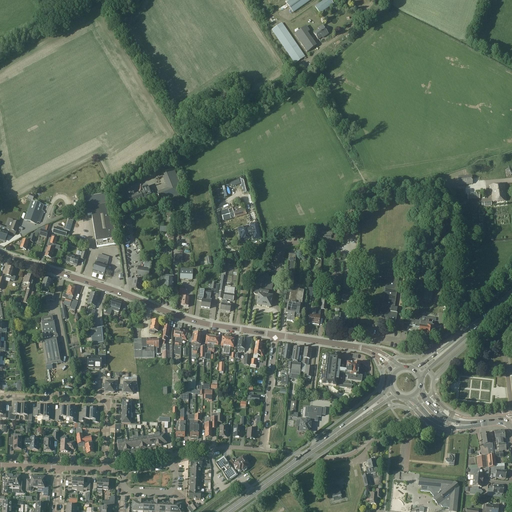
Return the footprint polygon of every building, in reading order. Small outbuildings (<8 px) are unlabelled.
[(293,13),(311,0),(290,0),(286,3),(293,13)] [(323,0),(315,7),(320,14),(333,4),(330,0),(323,0)] [(282,23),(272,30),(295,64),(305,57),(282,23)] [(306,26),(294,35),(307,53),(316,46),(307,33),(309,31),(306,26)] [(318,40),(322,37),(323,38),(328,34),(322,26),(317,29),(317,31),(313,33),(318,40)] [(161,202),(174,198),(183,195),(182,194),(173,171),(162,175),(168,190),(157,194),(161,203),(161,202)] [(243,194),(249,192),(246,184),(245,177),(240,179),(243,194)] [(458,185),(472,184),(471,177),(457,178),(458,185)] [(504,184),(490,186),(492,203),(506,201),(504,184)] [(147,186),(142,189),(143,192),(134,196),(132,192),(129,194),(131,197),(128,198),(131,205),(147,199),(146,197),(151,195),(147,186)] [(116,245),(108,194),(85,198),(87,216),(92,216),(97,248),(116,245)] [(32,202),(25,221),(36,225),(37,223),(41,211),(43,206),(32,202)] [(234,208),(218,211),(220,220),(222,220),(231,218),(236,216),(234,211),(234,210),(234,208)] [(18,223),(14,222),(14,221),(13,221),(10,231),(11,231),(15,232),(15,233),(16,233),(19,223),(18,223)] [(251,227),(239,229),(241,240),(252,238),(251,236),(253,236),(254,240),(260,238),(259,231),(259,232),(257,224),(251,225),(251,227)] [(76,225),(76,232),(83,232),(83,236),(85,236),(84,225),(76,225)] [(64,231),(64,230),(54,227),(52,233),(65,237),(66,237),(67,232),(64,231)] [(0,240),(4,242),(8,232),(0,229),(0,240)] [(48,232),(41,230),(39,237),(46,239),(48,232)] [(48,247),(45,257),(51,259),(54,249),(55,249),(57,245),(55,245),(57,239),(52,237),(48,247)] [(19,246),(19,247),(20,248),(20,249),(26,251),(29,242),(29,243),(30,242),(30,241),(29,241),(27,240),(26,242),(22,240),(22,241),(21,244),(20,243),(19,246)] [(66,263),(76,267),(79,258),(69,255),(66,263)] [(289,255),(288,255),(286,270),(293,271),(293,273),(294,273),(295,273),(295,269),(296,270),(296,264),(296,263),(297,263),(297,256),(289,255)] [(108,261),(97,258),(93,272),(104,275),(106,267),(108,261)] [(150,269),(144,268),(138,267),(137,276),(148,278),(150,269)] [(14,270),(8,268),(5,276),(5,278),(11,280),(10,280),(14,281),(15,278),(12,277),(14,270)] [(180,270),(180,279),(192,280),(192,270),(180,270)] [(286,270),(284,290),(290,290),(290,287),(291,287),(292,284),(293,284),(293,279),(294,273),(293,273),(293,271),(286,270)] [(377,307),(375,315),(382,317),(388,318),(388,319),(388,320),(396,321),(398,308),(395,308),(400,279),(395,278),(393,278),(393,274),(382,272),(381,279),(386,280),(382,308),(377,307)] [(272,297),(271,297),(271,294),(272,294),(272,293),(273,290),(272,289),(274,277),(270,277),(269,278),(268,278),(269,276),(268,275),(266,274),(266,276),(264,275),(263,278),(261,277),(258,279),(258,282),(255,281),(253,293),(254,295),(258,295),(257,306),(270,308),(272,297)] [(173,276),(160,275),(160,288),(164,288),(164,292),(172,293),(172,289),(173,289),(173,280),(172,280),(173,276)] [(24,277),(23,283),(25,284),(29,285),(25,297),(23,303),(28,304),(32,293),(35,281),(34,280),(34,278),(31,277),(32,277),(29,276),(27,276),(27,278),(24,277)] [(140,290),(142,280),(133,278),(131,289),(140,290)] [(41,289),(41,291),(48,294),(52,281),(44,279),(41,289)] [(63,294),(62,298),(66,299),(65,299),(71,301),(72,298),(73,298),(75,289),(69,287),(66,295),(63,294)] [(225,287),(224,293),(234,295),(234,294),(235,288),(225,287)] [(180,289),(179,298),(182,298),(181,306),(188,307),(189,298),(185,298),(186,290),(180,289)] [(424,289),(424,291),(422,301),(431,302),(433,290),(424,289)] [(210,309),(211,302),(209,302),(211,292),(198,290),(197,301),(202,301),(201,308),(210,309)] [(286,303),(285,314),(288,315),(287,321),(296,323),(297,322),(299,322),(300,318),(299,318),(303,292),(292,291),(290,301),(287,301),(286,303)] [(28,304),(27,307),(32,308),(32,306),(36,294),(32,293),(28,304)] [(234,295),(224,293),(223,300),(233,302),(234,295)] [(93,309),(94,309),(99,296),(90,294),(87,304),(94,307),(93,309)] [(106,313),(105,312),(103,317),(109,319),(110,315),(112,311),(118,313),(121,304),(112,301),(110,309),(107,309),(106,313)] [(227,301),(222,301),(221,304),(220,311),(230,312),(231,305),(226,304),(227,301)] [(309,313),(308,316),(310,316),(309,324),(314,325),(316,316),(317,310),(311,310),(310,313),(309,313)] [(338,314),(338,319),(332,319),(331,327),(336,328),(336,327),(341,328),(343,315),(338,314)] [(62,363),(55,321),(54,321),(53,318),(51,317),(42,318),(41,320),(41,324),(40,324),(44,341),(42,341),(46,366),(62,363)] [(410,321),(409,326),(419,327),(419,333),(424,333),(424,335),(426,335),(426,336),(431,336),(432,327),(434,328),(435,319),(420,318),(420,322),(410,321)] [(150,332),(150,333),(154,334),(155,331),(157,332),(157,331),(158,330),(158,328),(159,322),(158,322),(158,321),(156,321),(155,322),(152,321),(150,330),(150,332)] [(179,339),(179,341),(178,346),(181,347),(181,344),(182,339),(186,340),(187,332),(186,332),(186,331),(184,331),(181,331),(179,339)] [(91,344),(101,343),(100,333),(90,334),(91,344)] [(234,340),(229,339),(226,354),(229,355),(230,347),(233,348),(234,340)] [(141,349),(141,352),(154,352),(154,348),(159,348),(158,340),(146,340),(146,349),(141,349)] [(237,348),(238,348),(237,351),(244,352),(245,350),(246,345),(245,345),(245,341),(239,340),(237,348)] [(262,344),(256,343),(255,347),(253,359),(257,359),(257,356),(260,356),(262,356),(263,350),(261,350),(262,344)] [(140,345),(134,345),(135,358),(154,358),(154,352),(141,352),(141,349),(141,345),(140,345)] [(283,355),(282,361),(291,362),(291,357),(290,357),(290,356),(289,356),(291,347),(284,346),(283,355)] [(303,359),(302,365),(307,365),(308,360),(309,360),(311,350),(304,349),(303,359)] [(84,354),(83,362),(87,362),(87,368),(88,368),(88,369),(89,369),(92,370),(93,369),(93,368),(94,368),(95,358),(90,358),(90,355),(84,354)] [(99,358),(95,358),(94,368),(95,369),(95,370),(99,370),(99,369),(101,369),(101,363),(105,363),(105,355),(99,355),(99,358)] [(347,364),(347,365),(344,364),(345,362),(342,362),(341,363),(339,362),(339,358),(326,356),(326,359),(323,358),(322,368),(325,368),(324,373),(321,373),(320,382),(323,383),(322,385),(351,389),(352,382),(361,383),(362,377),(364,378),(365,372),(358,371),(359,365),(354,364),(354,365),(347,364)] [(290,374),(299,375),(301,363),(297,363),(292,362),(291,370),(290,374)] [(305,372),(304,377),(307,377),(311,378),(312,378),(313,367),(306,366),(305,369),(305,372)] [(282,375),(280,383),(287,384),(288,376),(282,375)] [(110,380),(109,393),(113,394),(113,393),(114,393),(114,385),(118,385),(118,379),(114,378),(114,380),(110,380)] [(127,394),(128,381),(124,380),(124,379),(120,379),(120,385),(123,386),(123,391),(122,391),(122,394),(126,394),(127,394)] [(132,381),(128,381),(127,394),(129,394),(133,395),(133,392),(132,391),(132,386),(137,386),(137,380),(132,379),(132,381)] [(247,394),(247,402),(250,403),(258,404),(259,397),(253,397),(253,394),(247,394)] [(13,412),(9,412),(8,420),(15,420),(15,417),(17,416),(20,416),(21,406),(17,406),(17,405),(14,405),(14,406),(13,412)] [(21,406),(20,416),(23,416),(25,418),(25,421),(31,421),(32,409),(27,409),(28,406),(27,406),(24,405),(24,406),(21,406)] [(43,418),(44,407),(37,407),(37,410),(33,409),(33,417),(37,417),(37,416),(43,417),(43,418)] [(50,407),(44,407),(43,418),(49,418),(49,420),(53,421),(53,411),(50,411),(50,407)] [(298,427),(297,431),(299,431),(299,433),(309,434),(310,430),(311,430),(312,424),(310,424),(310,421),(310,420),(317,421),(318,408),(308,407),(307,414),(308,414),(309,414),(309,418),(308,418),(307,418),(307,421),(300,420),(299,428),(298,427)] [(66,418),(67,408),(60,408),(60,411),(56,411),(55,421),(62,422),(62,418),(66,418)] [(67,408),(66,418),(66,419),(70,419),(70,423),(76,423),(77,412),(73,412),(73,409),(67,408)] [(89,416),(89,409),(83,409),(83,414),(79,413),(79,422),(85,422),(85,420),(89,420),(89,416)] [(96,410),(89,409),(89,416),(89,420),(93,420),(92,423),(99,423),(99,413),(96,413),(96,410)] [(216,429),(216,424),(216,418),(205,418),(205,429),(205,437),(212,438),(212,429),(216,429)] [(273,422),(271,434),(279,435),(281,423),(273,422)] [(227,438),(227,427),(220,427),(219,437),(227,438)] [(241,428),(234,427),(233,438),(241,438),(241,428)] [(255,430),(248,429),(247,439),(254,440),(255,430)] [(497,450),(495,450),(495,453),(502,453),(502,451),(506,451),(506,444),(504,444),(504,443),(505,443),(503,431),(498,432),(499,436),(500,438),(498,438),(499,440),(500,440),(501,444),(498,445),(499,450),(497,450)] [(79,435),(77,435),(76,435),(76,436),(77,445),(84,443),(86,454),(93,453),(92,444),(90,437),(83,438),(82,434),(79,435)] [(482,436),(480,437),(481,440),(482,440),(483,445),(484,449),(487,448),(493,447),(492,444),(492,441),(491,440),(489,441),(488,434),(481,435),(482,436)] [(29,439),(25,439),(25,447),(28,447),(28,446),(30,446),(30,450),(38,451),(38,448),(38,444),(38,439),(31,438),(30,440),(29,440),(29,439)] [(14,446),(13,450),(21,450),(21,439),(14,439),(9,439),(9,446),(14,446)] [(44,440),(44,451),(51,451),(51,447),(52,447),(52,440),(44,440)] [(61,441),(60,452),(68,452),(68,449),(70,449),(73,450),(74,443),(69,442),(69,441),(61,441)] [(117,442),(117,443),(115,443),(116,451),(118,451),(118,452),(123,451),(123,452),(124,452),(122,442),(117,442)] [(446,460),(445,459),(445,461),(446,462),(447,463),(448,464),(448,465),(448,466),(454,466),(455,455),(447,454),(446,460)] [(495,455),(486,456),(487,468),(495,468),(495,455)] [(487,468),(486,456),(476,457),(477,469),(480,469),(487,468)] [(242,462),(238,464),(240,467),(240,468),(239,469),(241,472),(242,471),(243,472),(245,472),(246,471),(247,470),(246,468),(248,467),(247,467),(249,465),(243,457),(240,459),(242,462)] [(201,468),(202,468),(202,464),(207,464),(207,458),(200,458),(200,461),(191,461),(190,467),(191,467),(201,468)] [(234,459),(229,462),(228,464),(227,463),(223,458),(217,463),(215,464),(221,471),(224,469),(226,472),(223,474),(228,481),(229,480),(236,475),(231,469),(231,468),(233,467),(234,467),(235,468),(234,469),(236,471),(239,469),(240,468),(240,467),(238,464),(242,462),(240,459),(239,459),(236,461),(234,459)] [(367,462),(368,468),(366,468),(367,475),(377,473),(374,460),(367,462)] [(326,470),(327,479),(349,475),(347,466),(326,470)] [(497,471),(497,468),(490,468),(489,472),(490,472),(490,474),(494,475),(494,474),(495,474),(494,478),(504,479),(504,478),(505,478),(506,475),(505,475),(505,472),(497,471)] [(470,470),(470,476),(473,476),(473,477),(473,480),(482,481),(482,478),(481,478),(481,475),(479,475),(480,469),(477,469),(470,469),(470,470)] [(368,475),(362,477),(364,488),(370,486),(368,475)] [(12,490),(13,477),(9,476),(6,476),(5,476),(5,479),(6,479),(6,480),(2,480),(2,494),(7,494),(7,489),(12,490)] [(17,477),(13,477),(12,490),(19,490),(19,494),(24,494),(24,481),(20,481),(20,480),(21,477),(20,476),(17,476),(17,477)] [(37,488),(38,478),(34,478),(34,477),(31,477),(31,481),(27,480),(26,492),(31,492),(33,491),(33,488),(37,488)] [(37,493),(37,500),(41,500),(41,493),(40,493),(40,492),(40,489),(42,489),(42,492),(44,493),(43,496),(48,497),(48,486),(45,486),(44,485),(45,482),(45,478),(42,477),(42,478),(38,478),(37,488),(38,488),(38,492),(38,493),(37,493)] [(68,483),(68,490),(77,490),(78,480),(72,479),(72,483),(68,483)] [(455,511),(458,488),(459,488),(454,482),(418,479),(418,486),(421,487),(420,491),(429,492),(434,498),(432,500),(437,505),(439,504),(442,508),(449,508),(448,511),(455,511)] [(78,480),(77,490),(77,492),(83,492),(83,491),(87,491),(87,483),(83,483),(84,480),(78,480)] [(470,489),(469,495),(470,495),(477,495),(477,490),(476,490),(477,488),(477,487),(478,488),(480,488),(481,485),(482,481),(473,480),(472,489),(470,489)] [(102,490),(103,481),(97,481),(97,484),(93,484),(93,491),(96,491),(96,490),(102,490)] [(109,481),(103,481),(102,490),(108,490),(110,490),(111,489),(111,487),(110,486),(108,486),(109,481)] [(503,488),(502,488),(502,487),(492,486),(492,491),(491,491),(491,490),(487,490),(487,492),(486,497),(494,497),(494,494),(502,495),(502,491),(503,491),(503,488)] [(339,487),(331,489),(333,501),(342,499),(339,487)] [(376,490),(375,494),(370,493),(369,504),(376,505),(377,498),(380,498),(381,491),(376,490)] [(176,503),(175,511),(184,511),(185,506),(181,506),(181,504),(176,504),(176,503)]
